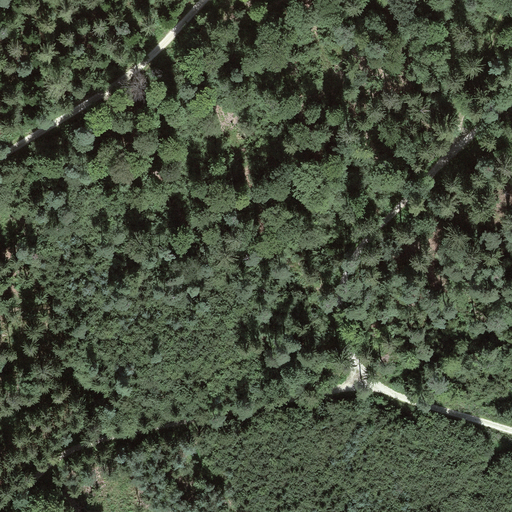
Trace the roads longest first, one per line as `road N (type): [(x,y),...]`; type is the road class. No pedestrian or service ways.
road 1 (track): [(511,107),(394,210),(361,245),(334,294),(359,361),(359,385),(511,431)]
road 2 (track): [(7,511),(39,469),(74,447),(359,385)]
road 3 (track): [(215,0),(122,79),(0,156)]
